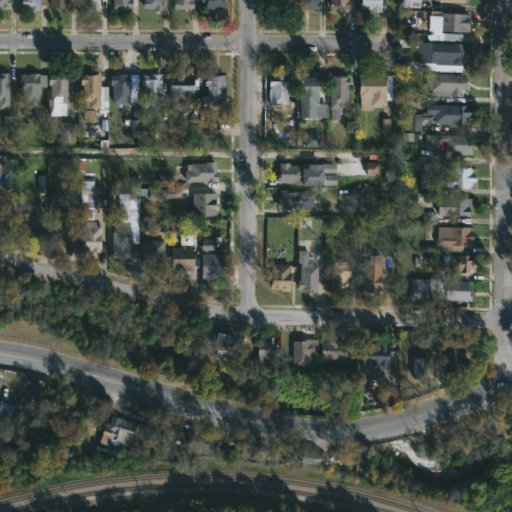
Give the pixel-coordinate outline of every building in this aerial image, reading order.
[(36,0),(36,11),(25,10),(25,8),(17,7),(17,0),(36,0)] [(67,0),(48,0),(48,8),(67,8),(67,0)] [(97,0),(97,11),(78,10),(78,0),(97,0)] [(130,0),(130,11),(110,10),(110,0),(130,0)] [(163,0),(163,11),(150,11),(150,8),(141,8),(141,0),(163,0)] [(192,0),(192,9),(172,9),(172,0),(192,0)] [(223,0),(223,10),(202,8),(203,2),(199,2),(199,0),(223,0)] [(286,0),(286,10),(268,9),(268,0),(286,0)] [(315,0),(315,10),(297,10),(297,0),(315,0)] [(352,0),(352,4),(348,4),(348,10),(327,10),(327,0),(352,0)] [(378,0),(378,13),(367,13),(367,9),(358,9),(358,0),(378,0)] [(423,0),(423,3),(420,3),(419,9),(398,8),(398,0),(423,0)] [(469,25),(469,31),(466,32),(438,31),(439,13),(466,14),(466,25),(469,25)] [(462,57),(461,64),(451,64),(451,61),(435,61),(435,64),(415,63),(416,42),(462,44),(462,57)] [(283,71),(283,76),(288,76),(288,87),(286,87),(286,105),(269,105),(268,76),(274,76),(274,71),(283,71)] [(36,73),(36,75),(44,75),(43,87),(35,87),(35,108),(24,107),(24,100),(17,100),(17,74),(36,73)] [(382,73),(382,76),(389,76),(389,100),(383,100),(383,105),(371,105),(371,111),(358,111),(358,98),(356,98),(356,73),(382,73)] [(464,84),(464,90),(458,90),(458,97),(423,96),(424,73),(464,75),(464,84)] [(97,74),(96,108),(79,108),(78,84),(77,84),(78,75),(97,74)] [(126,74),(126,104),(118,104),(118,107),(114,107),(114,104),(108,104),(108,85),(106,85),(106,75),(126,74)] [(159,74),(158,108),(140,107),(141,81),(139,81),(139,75),(159,74)] [(181,74),(181,76),(192,76),(192,103),(182,103),(182,108),(172,108),(172,102),(166,102),(166,74),(181,74)] [(65,75),(63,117),(43,116),(43,100),(46,100),(47,85),(45,85),(45,75),(65,75)] [(223,75),(222,106),(217,105),(217,110),(198,109),(198,96),(203,97),(203,86),(201,86),(202,75),(223,75)] [(346,75),(346,77),(349,77),(347,106),(340,106),(340,107),(341,107),(341,120),(330,120),(330,109),(328,109),(328,77),(332,77),(332,75),(346,75)] [(317,95),(317,104),(326,104),(326,117),(298,118),(298,76),(318,76),(317,95)] [(470,113),(469,116),(465,116),(465,123),(433,122),(433,116),(428,119),(420,119),(420,131),(404,130),(405,113),(428,113),(428,103),(465,104),(465,106),(470,106),(470,113)] [(93,110),(82,110),(81,120),(93,121),(93,110)] [(12,116),(2,116),(3,124),(13,124),(12,116)] [(58,141),(75,141),(75,122),(59,122),(58,141)] [(469,134),(470,155),(442,154),(443,141),(437,141),(437,147),(422,147),(422,138),(418,138),(418,133),(469,134)] [(319,134),(303,134),(303,147),(319,147),(319,134)] [(16,158),(16,163),(14,163),(13,189),(0,188),(0,162),(6,162),(6,157),(16,158)] [(213,162),(213,172),(215,172),(214,183),(181,182),(181,171),(183,171),(183,165),(213,162)] [(288,162),(288,164),(298,164),(298,185),(274,184),(274,173),(276,173),(277,162),(288,162)] [(365,175),(378,175),(378,162),(365,163),(365,175)] [(320,183),(299,183),(299,166),(305,166),(305,163),(320,163),(320,183)] [(457,165),(457,168),(469,168),(470,175),(472,175),(472,183),(469,183),(468,188),(439,188),(439,171),(444,171),(444,165),(457,165)] [(37,192),(46,192),(46,175),(37,176),(37,192)] [(159,187),(170,186),(170,176),(158,177),(159,187)] [(94,181),(82,181),(80,219),(92,220),(94,181)] [(285,188),(285,191),(312,191),(312,209),(274,209),(274,199),(279,199),(279,188),(285,188)] [(138,193),(138,209),(158,210),(158,219),(138,219),(137,242),(128,242),(128,258),(110,257),(110,256),(108,256),(110,231),(112,231),(112,221),(118,221),(118,193),(138,193)] [(211,193),(212,210),(210,210),(210,216),(189,216),(189,193),(211,193)] [(445,197),(445,198),(470,198),(470,209),(467,209),(467,218),(435,217),(435,198),(445,197)] [(41,218),(39,235),(26,234),(26,232),(20,231),(21,223),(23,223),(25,205),(42,208),(41,218)] [(60,241),(50,240),(50,227),(51,227),(52,220),(54,220),(54,210),(71,211),(71,235),(65,235),(65,241),(60,241)] [(100,226),(99,250),(97,250),(97,252),(88,252),(88,249),(80,249),(80,233),(83,222),(94,222),(94,225),(100,226)] [(471,237),(471,242),(461,242),(460,250),(438,250),(438,248),(435,248),(436,225),(468,226),(467,229),(472,230),(471,237)] [(191,244),(191,236),(180,236),(180,244),(191,244)] [(163,240),(163,261),(147,261),(147,263),(140,263),(138,252),(140,252),(140,248),(139,248),(139,240),(163,240)] [(213,250),(213,240),(201,241),(201,250),(213,250)] [(169,270),(168,270),(168,248),(191,248),(191,271),(169,270)] [(316,274),(315,293),(293,291),(294,280),(296,280),(297,265),(295,265),(295,251),(306,251),(306,256),(311,257),(311,266),(316,266),(316,274)] [(475,254),(475,263),(470,263),(470,271),(440,271),(441,253),(475,254)] [(218,278),(218,280),(199,278),(199,254),(221,254),(221,278),(218,278)] [(378,291),(357,291),(357,274),(362,274),(362,255),(379,256),(378,291)] [(340,258),(340,260),(347,260),(348,276),(345,276),(345,290),(328,290),(328,264),(331,264),(331,260),(336,260),(336,258),(340,258)] [(289,289),(287,290),(286,292),(268,290),(268,264),(287,265),(287,285),(289,285),(289,289)] [(408,293),(408,277),(437,277),(437,292),(408,293)] [(468,291),(467,302),(442,301),(443,281),(468,282),(468,291)] [(235,337),(228,357),(213,354),(215,349),(209,347),(214,330),(235,337)] [(271,337),(271,341),(276,341),(276,357),(273,357),(273,367),(255,367),(255,365),(253,365),(253,341),(265,341),(265,337),(271,337)] [(317,338),(317,368),(309,368),(309,373),(299,372),(300,368),(288,367),(289,341),(299,341),(299,338),(317,338)] [(335,339),(335,342),(346,342),(346,366),(317,366),(318,341),(335,339)] [(459,350),(459,356),(466,356),(466,366),(455,366),(455,370),(442,370),(442,339),(463,339),(463,350),(459,350)] [(386,365),(359,365),(359,342),(387,342),(386,365)] [(424,372),(424,378),(409,378),(409,375),(397,375),(397,353),(424,353),(424,372)] [(377,405),(396,403),(394,386),(375,388),(377,405)] [(0,413),(0,419),(11,422),(14,405),(2,403),(0,413)] [(135,422),(127,446),(117,442),(115,448),(97,442),(103,425),(106,426),(110,414),(135,422)] [(192,431),(213,434),(209,452),(173,445),(176,430),(183,432),(183,429),(192,431)] [(265,448),(264,456),(260,455),(259,460),(237,454),(239,442),(265,448)]
